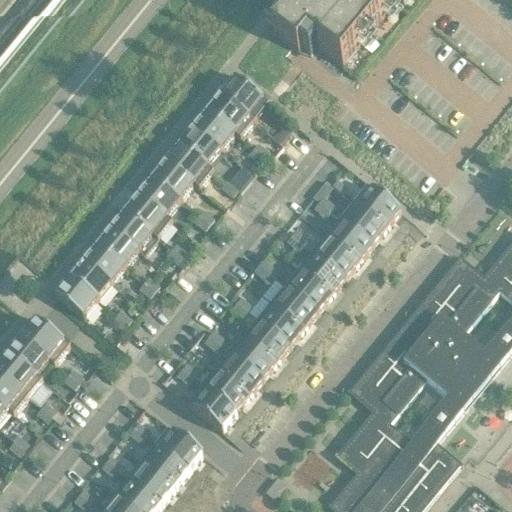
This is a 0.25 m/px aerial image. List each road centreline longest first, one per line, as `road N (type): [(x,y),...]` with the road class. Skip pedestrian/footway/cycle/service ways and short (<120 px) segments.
road 1 (residential): [(511,176),(254,481)]
road 2 (secondary): [(152,0),(0,181)]
road 3 (residential): [(254,481),(131,383)]
